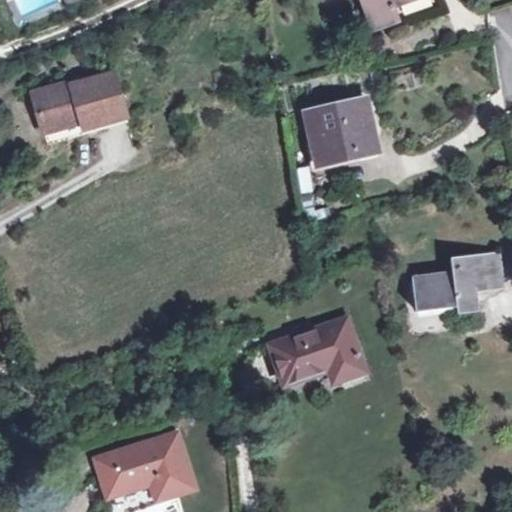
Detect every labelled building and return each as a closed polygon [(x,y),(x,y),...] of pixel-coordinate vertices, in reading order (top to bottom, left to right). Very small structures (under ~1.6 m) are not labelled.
[(364,0),(374,27),(395,20),(389,4),(399,0),(364,0)] [(43,134),(81,123),(84,130),(124,119),(113,76),(71,87),(71,83),(32,95),(43,134)] [(307,116),(318,165),(377,151),(367,102),(307,116)] [(456,305),(458,315),(477,312),(474,290),(501,286),(497,257),(452,264),(453,276),(413,281),(416,310),(456,305)] [(348,321),(329,328),(332,337),(351,331),(348,321)] [(332,337),(329,328),(271,348),(284,389),(330,373),(334,385),(366,373),(351,331),(332,337)] [(107,499),(152,485),(157,501),(194,490),(177,436),(95,461),(107,499)]
